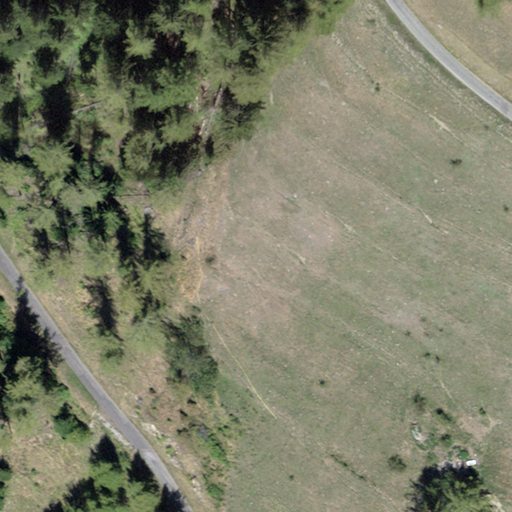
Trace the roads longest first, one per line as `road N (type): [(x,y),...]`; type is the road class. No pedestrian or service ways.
road 1 (track): [(0,232),(165,469),(185,511)]
road 2 (track): [(511,112),(414,28),(395,0)]
